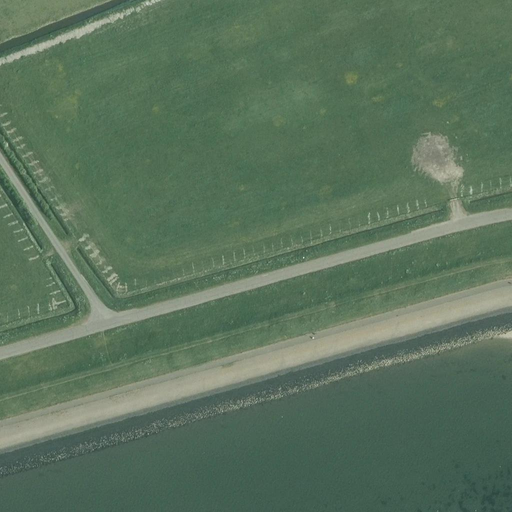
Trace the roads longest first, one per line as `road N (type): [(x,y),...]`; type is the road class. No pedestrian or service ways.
road 1 (unclassified): [(105,322),(511,214)]
road 2 (unclassified): [(105,322),(0,160)]
